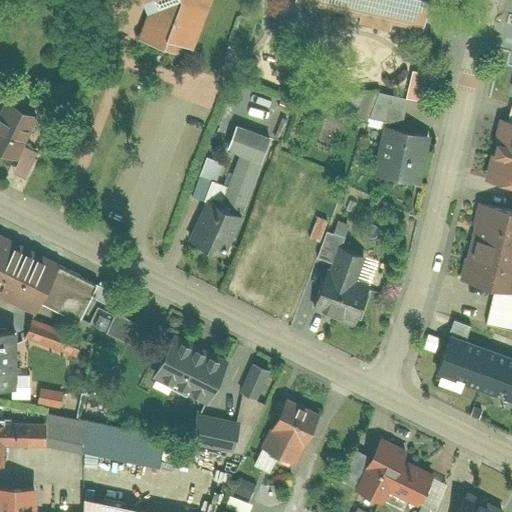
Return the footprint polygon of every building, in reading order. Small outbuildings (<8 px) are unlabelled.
[(215,0),(132,0),(151,6),(139,39),(195,58),(215,0)] [(427,77),(412,74),(405,103),(420,106),(427,77)] [(408,105),(375,97),(367,129),(386,133),(387,128),(402,131),(408,105)] [(6,99),(0,111),(0,151),(22,161),(17,171),(26,176),(38,151),(28,146),(42,116),(6,99)] [(511,120),(504,119),(489,179),(511,183),(511,120)] [(204,201),(242,216),(272,140),(237,128),(228,155),(238,159),(227,189),(211,183),(204,201)] [(386,133),(376,173),(422,184),(433,139),(402,131),(387,128),(386,133)] [(204,201),(189,240),(227,255),(242,216),(204,201)] [(511,290),(511,209),(484,202),(465,279),(494,286),(511,290)] [(327,224),(316,221),(309,242),(319,245),(327,224)] [(327,236),(319,261),(332,265),(338,245),(342,246),(348,228),(337,225),(333,238),(327,236)] [(0,300),(36,318),(41,308),(80,328),(98,284),(0,240),(0,300)] [(324,283),(314,313),(357,327),(368,295),(352,289),(363,256),(340,248),(328,284),(324,283)] [(273,269),(259,263),(247,291),(279,305),(291,276),(285,274),(294,254),(281,249),(273,269)] [(511,290),(494,286),(485,322),(511,328),(511,290)] [(31,323),(25,340),(75,358),(82,341),(31,323)] [(511,356),(456,328),(437,364),(511,402),(511,356)] [(15,335),(0,335),(0,394),(14,394),(14,403),(30,403),(30,378),(16,379),(15,335)] [(173,335),(154,372),(206,399),(226,362),(173,335)] [(268,376),(253,370),(242,399),(257,405),(268,376)] [(63,396),(39,391),(36,406),(60,410),(63,396)] [(282,403),(262,448),(296,463),(316,417),(282,403)] [(54,418),(52,426),(52,445),(159,470),(164,443),(54,418)] [(238,429),(201,422),(196,448),(233,455),(238,429)] [(52,426),(0,426),(0,467),(6,468),(6,446),(52,445),(52,426)] [(372,463),(358,494),(390,508),(395,497),(420,508),(433,476),(410,467),(416,453),(382,439),(372,463)] [(342,487),(358,494),(372,463),(356,455),(342,487)] [(34,511),(35,489),(0,487),(0,511),(34,511)] [(494,511),(462,497),(455,511),(494,511)] [(82,511),(130,511),(82,502),(82,511)]
